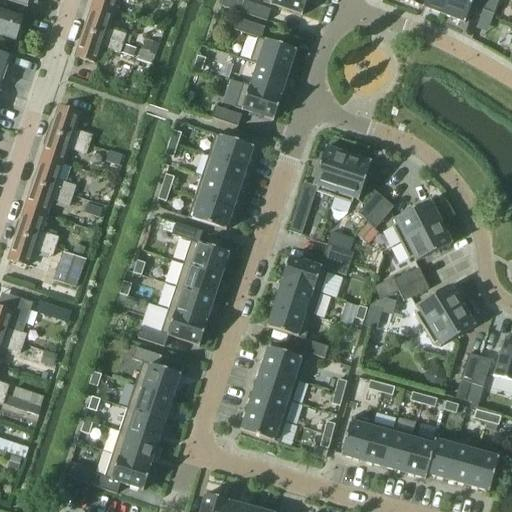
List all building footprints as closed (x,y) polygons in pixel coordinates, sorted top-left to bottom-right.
[(94,0),(92,7),(113,14),(117,0),(124,0),(136,4),(137,0),(94,0)] [(306,0),(263,0),(262,4),(269,6),(268,6),(270,7),(270,6),(300,16),(299,17),(301,17),(306,0)] [(399,0),(420,8),(423,0),(399,0)] [(423,0),(420,8),(441,16),(446,0),(423,0)] [(446,0),(441,16),(463,23),(471,0),(474,0),(484,3),(484,0),(446,0)] [(484,0),(484,3),(481,11),(492,16),(498,0),(484,0)] [(266,23),(269,11),(243,2),(239,14),(266,23)] [(88,20),(84,32),(123,45),(124,43),(126,36),(108,29),(113,14),(92,7),(88,20)] [(0,33),(14,39),(22,17),(0,9),(0,33)] [(256,39),(249,63),(288,76),(295,52),(260,40),(264,29),(237,20),(233,32),(256,39)] [(79,46),(74,59),(96,66),(101,49),(120,55),(123,45),(84,32),(79,46)] [(145,41),(142,51),(156,56),(159,46),(145,41)] [(156,56),(142,51),(140,51),(136,61),(152,67),(156,56)] [(0,71),(5,73),(10,56),(0,52),(0,71)] [(205,60),(196,57),(192,70),(201,72),(205,60)] [(242,85),(241,86),(280,98),(288,76),(249,63),(249,64),(256,66),(249,87),(242,85)] [(273,122),(280,98),(241,86),(234,108),(242,110),(241,112),(273,122)] [(54,121),(50,134),(89,146),(92,137),(73,130),(73,129),(78,114),(59,107),(54,121)] [(240,117),(214,108),(210,119),(237,128),(240,117)] [(172,132),(164,156),(172,159),(180,135),(172,132)] [(46,147),(42,159),(63,166),(68,150),(85,156),(89,146),(50,134),(46,147)] [(94,146),(112,152),(116,142),(98,135),(94,146)] [(214,136),(207,157),(245,170),(252,149),(214,136)] [(324,148),(310,191),(333,199),(347,156),(324,148)] [(105,163),(119,167),(122,157),(108,153),(105,163)] [(347,156),(333,199),(351,205),(352,201),(357,202),(370,163),(347,156)] [(207,157),(200,178),(239,190),(245,170),(207,157)] [(38,171),(33,185),(72,197),(75,188),(58,182),(63,166),(42,159),(38,171)] [(173,179),(165,176),(164,176),(157,200),(165,203),(173,179)] [(200,178),(193,198),(232,211),(239,190),(200,178)] [(29,198),(25,210),(46,217),(51,201),(69,207),(72,197),(33,185),(29,198)] [(375,194),(356,215),(374,230),(393,209),(384,201),(375,194)] [(193,198),(186,219),(225,232),(232,211),(193,198)] [(297,203),(287,233),(300,238),(310,208),(297,203)] [(395,226),(391,228),(399,244),(440,224),(429,203),(393,221),(395,226)] [(20,223),(16,235),(55,248),(58,238),(40,232),(46,217),(25,210),(20,223)] [(440,224),(399,244),(408,261),(412,259),(414,264),(451,245),(440,224)] [(189,243),(182,266),(220,278),(227,256),(228,256),(228,255),(197,245),(201,234),(174,225),(170,236),(189,243)] [(12,249),(8,262),(29,268),(34,252),(52,258),(55,248),(16,235),(12,249)] [(280,283),(281,283),(281,282),(319,295),(327,271),(345,277),(352,255),(326,246),(318,268),(289,259),(289,258),(288,258),(280,283)] [(62,254),(52,282),(75,290),(85,261),(70,256),(62,254)] [(145,266),(137,263),(133,275),(141,278),(145,266)] [(182,266),(174,289),(212,301),(220,278),(182,266)] [(402,303),(428,291),(417,270),(392,282),(402,303)] [(281,283),(274,305),(312,318),(319,295),(281,282),(281,283)] [(132,287),(123,284),(119,296),(128,299),(132,287)] [(417,312),(413,315),(423,331),(462,307),(449,287),(414,308),(417,312)] [(174,289),(167,311),(205,324),(205,323),(212,301),(174,289)] [(304,341),(312,318),(274,305),(266,327),(265,329),(301,340),(297,352),(324,360),(328,349),(304,341)] [(462,307),(423,331),(432,347),(436,344),(439,349),(474,328),(462,307)] [(363,323),(367,311),(358,308),(355,321),(363,323)] [(0,338),(22,345),(25,336),(7,330),(7,327),(12,313),(0,309),(0,338)] [(206,323),(205,323),(205,324),(167,311),(159,335),(140,328),(137,340),(163,349),(167,337),(197,347),(197,348),(198,348),(206,323)] [(0,352),(1,349),(19,355),(22,345),(0,338),(0,352)] [(511,340),(504,338),(492,378),(511,384),(511,340)] [(141,364),(133,387),(172,400),(179,377),(179,378),(180,376),(157,369),(161,358),(135,349),(131,361),(141,364)] [(267,349),(260,370),(298,383),(305,361),(267,349)] [(467,355),(459,382),(481,389),(490,362),(467,355)] [(260,370),(253,391),(291,403),(298,383),(260,370)] [(98,389),(101,377),(93,374),(90,387),(98,389)] [(338,382),(335,394),(344,396),(347,384),(338,382)] [(369,382),(366,391),(379,394),(381,386),(369,382)] [(0,394),(6,396),(9,387),(0,383),(0,394)] [(133,387),(126,410),(164,423),(172,400),(133,387)] [(383,387),(381,395),(393,399),(395,391),(383,387)] [(253,391),(246,411),(285,423),(291,403),(253,391)] [(340,408),(344,396),(335,394),(332,406),(340,408)] [(413,396),(411,404),(422,407),(425,399),(413,396)] [(87,411),(95,413),(99,401),(91,398),(87,411)] [(425,399),(422,407),(434,410),(436,402),(425,399)] [(458,408),(446,405),(444,414),(456,417),(458,408)] [(126,410),(118,433),(157,446),(164,423),(126,410)] [(246,411),(239,432),(278,445),(285,423),(246,411)] [(476,413),(474,421),(485,424),(486,424),(489,416),(476,413)] [(485,424),(484,428),(491,430),(492,426),(499,428),(501,420),(489,416),(486,424),(485,424)] [(350,418),(340,457),(361,463),(372,424),(350,418)] [(79,433),(79,434),(88,436),(92,424),(83,421),(79,433)] [(326,423),(319,448),(327,450),(334,426),(326,423)] [(372,424),(361,463),(382,469),(393,430),(372,424)] [(393,430),(382,469),(403,475),(413,436),(393,430)] [(118,433),(111,456),(149,468),(150,468),(157,446),(118,433)] [(413,436),(403,475),(423,480),(434,442),(413,436)] [(0,451),(25,460),(28,450),(0,440),(0,451)] [(434,442),(423,480),(424,481),(425,476),(445,482),(455,447),(434,442)] [(455,447),(445,482),(466,487),(475,453),(455,447)] [(475,453),(466,487),(488,493),(497,459),(475,453)] [(10,456),(7,465),(18,468),(21,459),(10,456)] [(89,487),(116,496),(119,485),(141,492),(142,492),(150,468),(149,468),(111,456),(103,479),(93,475),(89,487)] [(225,511),(227,503),(228,504),(229,503),(203,496),(203,497),(199,511),(225,511)] [(227,503),(225,511),(249,511),(251,510),(228,504),(227,503)]
